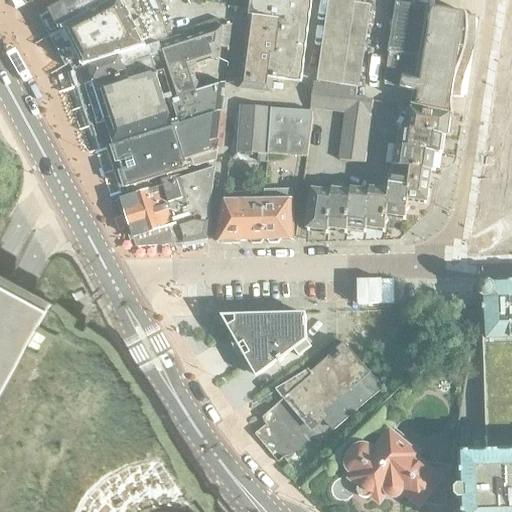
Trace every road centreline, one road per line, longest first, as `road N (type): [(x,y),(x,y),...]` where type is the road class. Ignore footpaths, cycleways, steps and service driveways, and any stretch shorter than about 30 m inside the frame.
road 1 (residential): [(104,270),(464,262)]
road 2 (residential): [(464,262),(501,0)]
road 3 (secondary): [(278,511),(194,402),(152,331),(131,315)]
road 4 (secondary): [(131,315),(134,341),(176,410),(253,511)]
road 5 (secondary): [(104,270),(0,73)]
